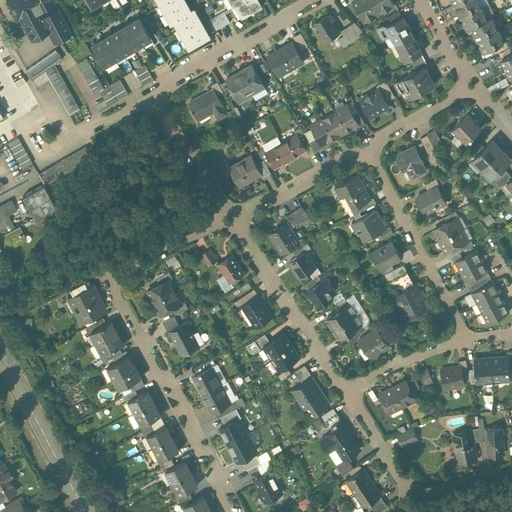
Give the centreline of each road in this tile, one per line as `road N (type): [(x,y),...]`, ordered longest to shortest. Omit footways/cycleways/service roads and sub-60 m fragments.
road 1 (residential): [(231,511),(113,287),(117,271),(229,216)]
road 2 (residential): [(466,340),(365,147)]
road 3 (residential): [(341,389),(229,216)]
road 4 (residential): [(149,94),(318,0)]
road 5 (secondary): [(88,511),(0,343)]
road 6 (residential): [(229,216),(365,147)]
road 7 (residential): [(229,216),(149,94)]
road 8 (residential): [(466,340),(341,389)]
road 9 (residential): [(415,500),(341,389)]
road 10 (residential): [(365,147),(473,81)]
